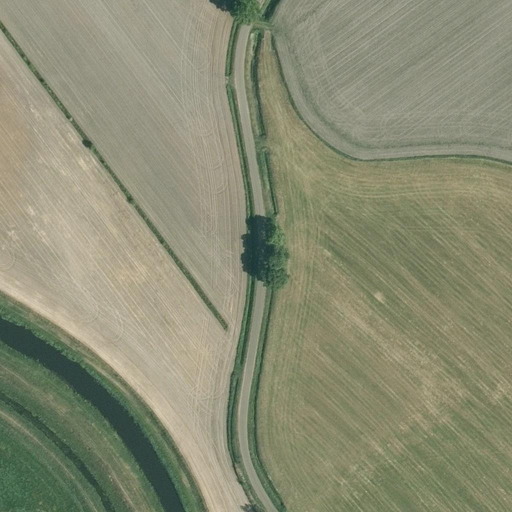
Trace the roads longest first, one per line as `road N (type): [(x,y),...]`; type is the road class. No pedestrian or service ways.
road 1 (unclassified): [(271,511),(245,466),(242,435),(261,253),(240,57),(259,0)]
road 2 (track): [(0,299),(125,390),(159,433),(199,511)]
